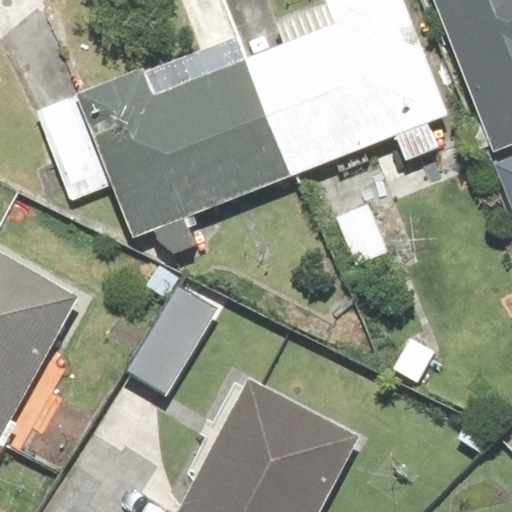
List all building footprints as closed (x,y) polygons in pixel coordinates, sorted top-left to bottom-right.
[(341,0),(91,91),(146,240),(460,126),(414,0),(341,0)] [(511,0),(447,0),(501,136),(511,131),(511,0)] [(511,156),(500,162),(511,191),(511,156)] [(384,205),(342,221),(361,270),(403,254),(384,205)] [(0,468),(99,287),(0,233),(0,468)] [(216,302),(182,283),(136,365),(170,384),(216,302)] [(184,511),(329,511),(370,446),(257,383),(184,511)]
